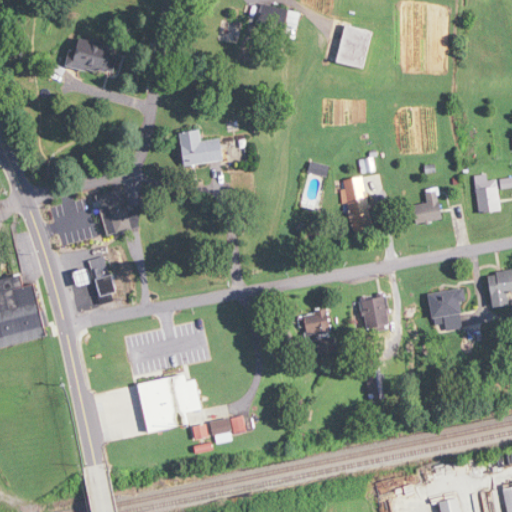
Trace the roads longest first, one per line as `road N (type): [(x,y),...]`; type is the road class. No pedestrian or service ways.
road 1 (residential): [(66,326),(511,240)]
road 2 (secondary): [(27,199),(96,463)]
road 3 (residential): [(140,164),(169,0)]
